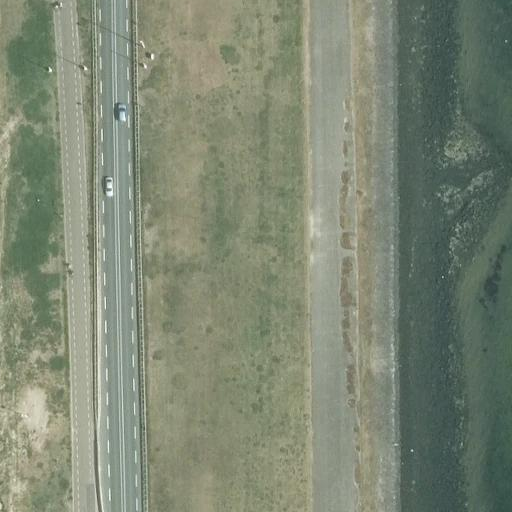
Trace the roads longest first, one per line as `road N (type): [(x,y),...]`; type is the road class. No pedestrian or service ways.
road 1 (unclassified): [(84,511),(63,0)]
road 2 (primary): [(124,511),(114,0)]
